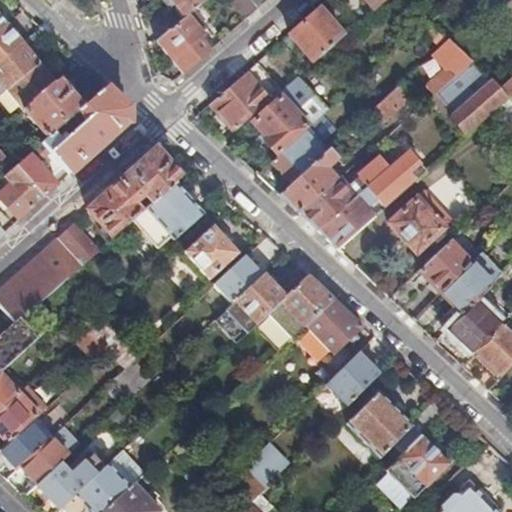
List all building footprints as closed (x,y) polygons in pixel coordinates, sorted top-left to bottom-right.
[(168,0),(184,20),(189,16),(209,0),(168,0)] [(250,0),(229,0),(247,21),(259,10),(250,0)] [(250,0),(259,10),(270,0),(250,0)] [(362,0),(374,13),(388,0),(362,0)] [(397,0),(420,28),(428,21),(416,6),(411,0),(397,0)] [(344,39),(318,11),(290,36),(314,64),(344,39)] [(184,20),(156,42),(182,76),(209,54),(200,43),(206,38),(189,16),(184,20)] [(0,60),(21,44),(5,25),(0,29),(0,60)] [(40,28),(21,44),(0,60),(0,85),(4,90),(37,63),(29,54),(50,37),(40,28)] [(446,70),(426,87),(435,96),(473,63),(452,44),(449,40),(433,55),(446,70)] [(54,83),(37,63),(4,90),(19,107),(22,111),(54,83)] [(281,93),(257,64),(210,105),(235,133),(281,93)] [(511,78),(500,89),(508,99),(511,103),(511,78)] [(54,83),(22,111),(46,139),(53,133),(67,122),(84,106),(60,79),(54,84),(54,83)] [(328,112),(302,81),(281,99),(253,123),(268,139),(264,142),(267,145),(262,150),(271,158),(276,155),(278,158),(309,129),(328,112)] [(500,89),(492,81),(420,143),(367,189),(357,198),(317,232),(338,250),(376,217),(369,209),(374,204),(381,212),(416,181),(410,174),(419,166),(425,172),(508,99),(500,89)] [(408,91),(402,83),(371,112),(382,124),(417,92),(412,87),(408,91)] [(53,133),(46,139),(42,143),(46,148),(69,174),(126,123),(126,107),(105,88),(84,106),(67,122),(70,126),(81,117),(85,121),(67,137),(64,134),(58,139),(53,133)] [(4,90),(0,93),(0,106),(8,116),(19,107),(4,90)] [(425,116),(420,110),(369,154),(376,162),(358,178),(367,189),(420,143),(409,130),(425,116)] [(328,151),(309,130),(278,158),(272,164),(291,186),(328,151)] [(46,148),(42,143),(35,149),(40,154),(46,148)] [(180,178),(155,150),(86,213),(111,240),(120,232),(132,222),(141,213),(135,207),(144,198),(149,205),(175,183),(180,178)] [(330,150),(328,151),(291,186),(279,197),(299,214),(337,181),(326,170),(338,159),(330,150)] [(29,154),(16,166),(44,197),(57,185),(29,154)] [(10,183),(0,192),(0,199),(18,220),(44,197),(16,166),(4,176),(10,183)] [(346,191),(337,181),(299,214),(317,232),(357,198),(352,191),(346,191)] [(149,205),(141,213),(132,222),(156,250),(169,238),(173,242),(204,215),(175,183),(149,205)] [(444,228),(451,222),(425,193),(418,200),(417,199),(388,225),(417,256),(445,229),(444,228)] [(0,335),(0,373),(55,323),(39,304),(98,252),(72,225),(0,289),(0,309),(13,324),(0,335)] [(208,281),(238,253),(213,226),(183,253),(208,281)] [(451,243),(419,273),(420,274),(441,295),(472,265),(452,244),(451,243)] [(262,277),(244,257),(214,286),(231,305),(232,305),(234,303),(262,277)] [(492,286),(472,265),(441,295),(461,317),(476,302),(480,297),(486,292),(492,286)] [(263,275),(262,277),(234,303),(255,326),(279,303),(285,298),(263,275)] [(307,277),(285,298),(279,303),(301,328),(302,329),(303,327),(333,300),(307,277)] [(490,296),(486,292),(480,297),(485,302),(490,296)] [(311,335),(300,346),(333,379),(358,354),(346,343),(362,328),(333,300),(303,327),(311,335)] [(476,302),(461,317),(447,331),(473,355),(475,354),(501,326),(476,302)] [(506,321),(501,326),(475,354),(502,379),(511,368),(511,336),(506,330),(510,326),(506,321)] [(95,363),(108,352),(89,331),(76,342),(95,363)] [(333,379),(325,387),(326,388),(346,409),(379,376),(358,354),(333,379)] [(111,377),(123,398),(144,386),(131,365),(111,377)] [(0,412),(18,396),(0,375),(0,412)] [(0,451),(23,430),(36,418),(45,409),(26,388),(18,396),(0,412),(0,451)] [(379,460),(393,446),(401,455),(419,438),(411,429),(411,428),(377,393),(346,425),(379,460)] [(437,398),(415,419),(426,430),(449,408),(437,398)] [(23,430),(40,449),(51,439),(53,436),(36,418),(23,430)] [(0,470),(9,463),(16,472),(18,469),(40,449),(23,430),(0,451),(0,470)] [(425,489),(448,466),(419,437),(419,438),(401,455),(396,460),(425,489)] [(51,439),(40,449),(18,469),(35,487),(36,487),(52,472),(51,471),(56,467),(70,454),(63,446),(60,449),(51,439)] [(268,445),(245,468),(265,488),(288,466),(268,445)] [(36,487),(48,500),(37,511),(58,511),(70,501),(75,497),(105,468),(93,456),(68,480),(56,467),(51,471),(52,472),(36,487)] [(425,489),(396,460),(385,472),(399,486),(389,496),(401,509),(411,498),(413,500),(425,489)] [(107,466),(105,468),(75,497),(88,511),(86,511),(104,511),(129,489),(107,466)] [(245,468),(232,481),(252,502),(253,502),(259,496),(266,489),(265,488),(245,468)] [(497,511),(469,482),(438,511),(497,511)] [(134,485),(129,489),(104,511),(159,511),(134,485)] [(266,511),(271,508),(259,496),(253,502),(252,502),(241,511),(266,511)] [(80,511),(70,501),(58,511),(80,511)]
